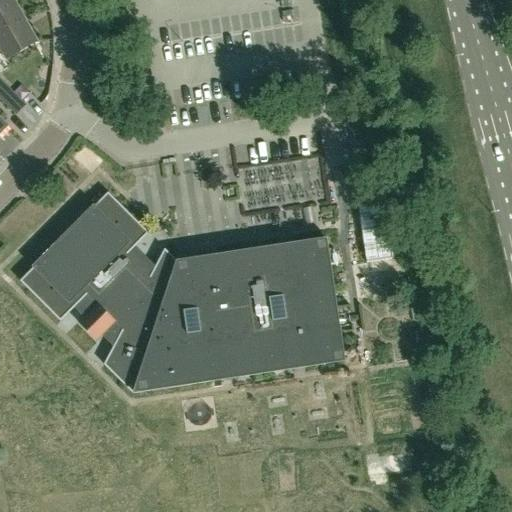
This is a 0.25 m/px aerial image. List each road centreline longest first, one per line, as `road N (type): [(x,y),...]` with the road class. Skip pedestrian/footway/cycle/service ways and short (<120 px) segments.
road 1 (residential): [(0,186),(62,116),(71,77),(63,0)]
road 2 (unknown): [(148,82),(318,54)]
road 3 (primary): [(466,0),(511,166)]
road 4 (unknown): [(219,0),(140,15),(148,82)]
